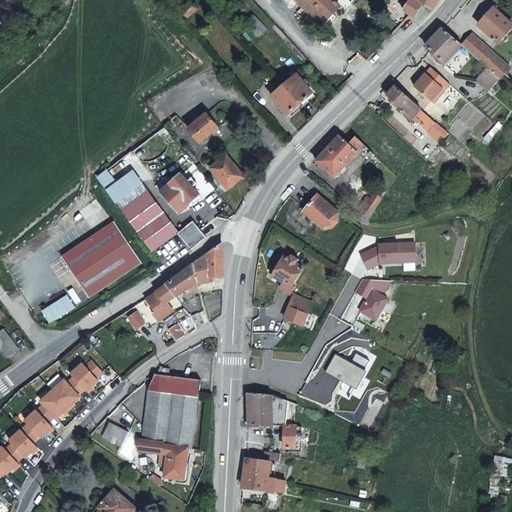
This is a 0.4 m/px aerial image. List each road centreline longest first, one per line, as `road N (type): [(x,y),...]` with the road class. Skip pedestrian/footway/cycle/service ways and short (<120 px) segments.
road 1 (secondary): [(252,225),(302,151),(453,0)]
road 2 (residential): [(0,386),(229,231),(252,225)]
road 3 (unknown): [(302,151),(236,91),(190,96),(121,131),(88,124),(56,95)]
road 4 (residential): [(22,511),(72,439),(131,384),(191,339),(233,329)]
road 5 (secondary): [(226,511),(233,329)]
road 6 (unknown): [(231,360),(275,371),(305,359),(353,270)]
